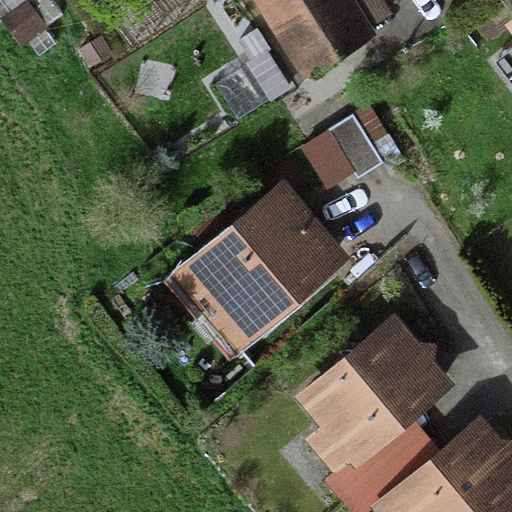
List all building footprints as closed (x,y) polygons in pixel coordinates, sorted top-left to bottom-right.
[(266,0),(306,63),(385,14),(376,0),(266,0)] [(511,0),(502,0),(511,12),(511,0)] [(352,113),(327,128),(357,177),(383,161),(352,113)] [(281,193),(197,264),(249,326),(333,254),(281,193)] [(422,436),(402,413),(441,381),(393,324),(363,350),(341,348),(339,370),(308,395),(356,452),(325,478),(345,501),(422,436)] [(422,436),(345,501),(353,511),(379,511),(388,505),(393,511),(495,511),(496,508),(511,495),(511,466),(478,426),(440,458),(422,436)]
